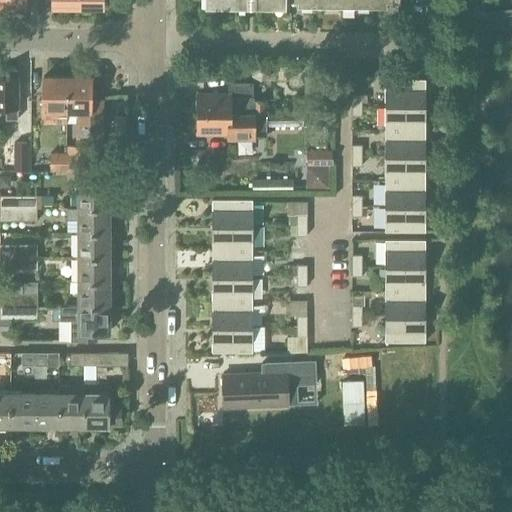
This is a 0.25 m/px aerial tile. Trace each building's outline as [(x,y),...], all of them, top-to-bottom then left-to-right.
[(209,0),(210,9),(247,9),(246,0),(209,0)] [(283,4),(283,0),(255,0),(256,9),(273,9),(273,4),(283,4)] [(283,0),(283,4),(297,4),(297,9),(311,10),(311,0),(283,0)] [(339,0),(311,0),(311,10),(329,10),(329,5),(340,5),(339,0)] [(339,0),(340,5),(354,5),(354,10),(372,10),(371,0),(339,0)] [(399,0),(371,0),(372,10),(386,10),(386,5),(399,5),(399,0)] [(0,77),(0,107),(6,108),(6,120),(18,120),(18,77),(0,77)] [(67,112),(68,78),(43,77),(43,111),(44,112),(44,124),(67,124),(67,112)] [(68,78),(67,112),(78,112),(79,141),(103,141),(103,101),(92,101),(92,78),(68,78)] [(384,80),(384,105),(426,106),(426,105),(423,105),(423,98),(425,98),(425,80),(384,80)] [(229,82),(229,94),(198,94),(198,115),(266,115),(266,101),(253,101),(253,82),(229,82)] [(351,106),(361,106),(361,95),(351,95),(351,106)] [(426,106),(384,105),(384,131),(425,131),(425,113),(423,113),(423,106),(426,106)] [(361,106),(351,106),(351,116),(361,116),(361,106)] [(303,115),(266,115),(198,115),(198,134),(235,134),(235,140),(253,140),(253,136),(266,137),(266,127),(327,127),(327,118),(303,118),(303,115)] [(425,148),(425,131),(384,131),(384,156),(426,156),(426,155),(423,155),(423,148),(425,148)] [(16,143),(16,172),(30,172),(29,143),(16,143)] [(361,146),(351,146),(351,156),(361,156),(361,146)] [(69,154),(66,154),(66,160),(91,160),(91,148),(69,148),(69,154)] [(306,149),(306,166),(332,165),(331,148),(306,149)] [(91,172),(91,160),(66,160),(66,154),(53,153),(53,172),(69,172),(91,172)] [(361,167),(361,156),(351,156),(351,167),(361,167)] [(426,157),(426,156),(384,156),(384,181),(425,181),(425,164),(423,164),(423,157),(426,157)] [(10,175),(9,175),(0,175),(0,188),(10,188),(10,175)] [(292,191),(292,181),(252,181),(252,191),(292,191)] [(425,199),(425,181),(384,181),(384,207),(426,206),(423,206),(423,199),(425,199)] [(78,183),(78,206),(110,206),(110,183),(78,183)] [(0,194),(0,208),(24,209),(24,210),(30,210),(30,207),(37,207),(37,195),(0,194)] [(351,206),(361,206),(361,196),(351,196),(351,206)] [(210,226),(252,226),(252,200),(211,200),(211,218),(213,218),(213,225),(210,225),(210,226)] [(77,225),(78,231),(109,232),(109,225),(110,225),(110,206),(78,206),(66,206),(66,222),(78,222),(78,223),(77,225)] [(361,206),(351,206),(351,217),(361,217),(361,206)] [(425,232),(425,214),(423,214),(423,207),(426,207),(426,206),(384,207),(384,232),(425,232)] [(0,220),(37,221),(37,207),(30,207),(30,210),(24,210),(24,209),(0,208),(0,220)] [(296,226),(306,226),(306,215),(296,215),(296,226)] [(211,251),(252,251),(252,226),(210,226),(210,227),(213,227),(213,234),(211,234),(211,251)] [(306,226),(296,226),(296,236),(306,236),(306,226)] [(78,248),(78,256),(109,257),(109,232),(78,231),(78,248)] [(384,240),(384,266),(426,266),(426,265),(423,265),(423,258),(425,258),(425,240),(384,240)] [(0,244),(0,257),(24,257),(24,259),(31,259),(31,257),(37,256),(37,245),(0,244)] [(210,276),(252,276),(252,251),(211,251),(212,268),(213,268),(213,276),(210,276)] [(0,257),(0,269),(38,270),(37,256),(31,257),(31,259),(24,259),(24,257),(0,257)] [(78,256),(78,281),(109,282),(109,257),(78,256)] [(351,256),(351,266),(361,266),(361,256),(351,256)] [(296,276),(306,276),(306,266),(296,266),(296,276)] [(351,266),(351,277),(361,277),(361,266),(351,266)] [(426,266),(384,266),(384,291),(425,291),(425,274),(423,274),(423,267),(426,267),(426,266)] [(212,301),(252,302),(252,276),(210,276),(210,277),(213,277),(213,284),(212,284),(212,301)] [(306,276),(296,276),(296,287),(306,287),(306,276)] [(78,281),(78,307),(109,307),(109,282),(78,281)] [(0,293),(0,306),(24,307),(24,308),(31,308),(31,305),(37,305),(37,294),(37,282),(9,282),(9,294),(0,293)] [(384,291),(384,317),(426,317),(426,316),(423,316),(423,309),(425,309),(425,291),(384,291)] [(210,327),(252,327),(252,302),(212,301),(212,319),(213,319),(213,326),(210,326),(210,327)] [(0,306),(0,318),(37,320),(37,305),(31,305),(31,308),(24,308),(24,307),(0,306)] [(361,306),(351,306),(351,317),(361,317),(361,306)] [(78,307),(78,331),(71,331),(71,341),(78,341),(78,340),(93,340),(93,332),(109,332),(109,307),(78,307)] [(296,316),(296,327),(306,327),(306,316),(296,316)] [(361,317),(351,317),(351,327),(361,327),(361,317)] [(426,317),(384,317),(384,342),(425,342),(425,324),(423,324),(423,317),(426,317)] [(252,327),(210,327),(213,327),(213,334),(212,334),(212,353),(252,353),(252,327)] [(306,327),(296,327),(296,337),(306,337),(306,327)] [(21,367),(35,367),(35,353),(21,353),(21,367)] [(35,353),(35,367),(44,367),(47,367),(47,353),(35,353)] [(70,367),(83,367),(82,354),(70,353),(70,367)] [(108,354),(82,354),(83,367),(108,367),(108,366),(127,366),(127,354),(108,354)] [(289,356),(290,364),(313,364),(313,371),(335,370),(334,367),(306,355),(289,356)] [(262,366),(262,374),(223,375),(224,407),(295,404),(295,387),(314,386),(313,371),(313,364),(290,364),(262,366)] [(47,367),(44,367),(35,367),(35,378),(47,378),(47,367)] [(84,394),(84,426),(108,426),(108,424),(120,424),(120,407),(108,407),(108,394),(95,394),(95,379),(84,380),(84,394)] [(59,394),(59,426),(84,426),(84,394),(69,394),(69,386),(58,386),(59,394)] [(0,425),(10,426),(10,393),(0,393),(0,425)] [(34,394),(10,393),(10,426),(34,426),(34,394)] [(59,394),(34,394),(34,426),(59,426),(59,394)]
